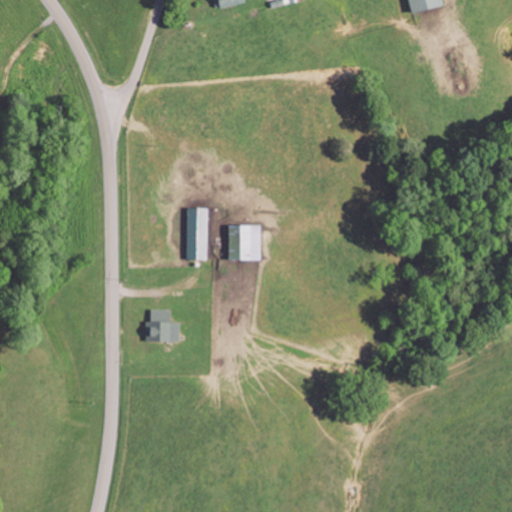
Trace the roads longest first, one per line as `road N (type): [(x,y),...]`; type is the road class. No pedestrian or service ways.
road 1 (secondary): [(97,511),(113,392),(107,137),(82,55),(49,0)]
road 2 (residential): [(107,137),(162,0)]
